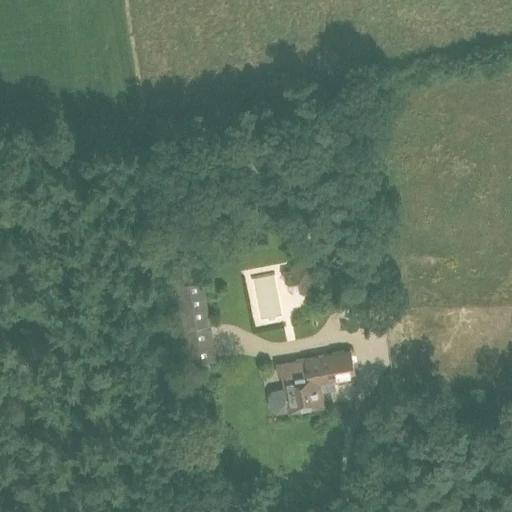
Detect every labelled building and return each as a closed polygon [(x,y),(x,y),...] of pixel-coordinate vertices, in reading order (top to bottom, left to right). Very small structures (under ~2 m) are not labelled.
[(327,136),(336,136),(336,125),(328,124),(327,136)] [(246,228),(245,218),(234,219),(235,229),(246,228)] [(368,273),(381,272),(380,248),(366,249),(368,273)] [(300,289),(304,292),(312,292),(318,283),(311,262),(292,265),(292,269),(284,270),(286,280),(290,282),(298,280),(300,289)] [(176,283),(188,365),(216,361),(204,279),(176,283)] [(286,289),(266,293),(273,329),(293,324),(286,289)] [(283,375),(289,411),(290,411),(325,405),(321,384),(355,378),(351,351),(296,360),(277,363),(279,376),(283,375)] [(286,421),(332,413),(331,406),(285,414),(286,421)]
